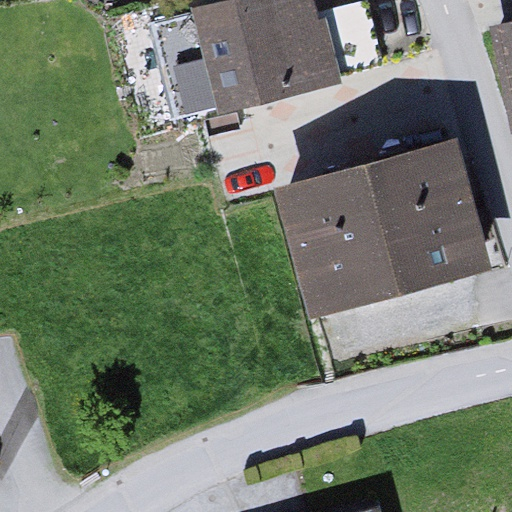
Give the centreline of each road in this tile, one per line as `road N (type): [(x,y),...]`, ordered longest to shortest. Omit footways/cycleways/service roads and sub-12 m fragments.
road 1 (residential): [(511,358),(99,493),(72,511)]
road 2 (residential): [(511,294),(420,0)]
